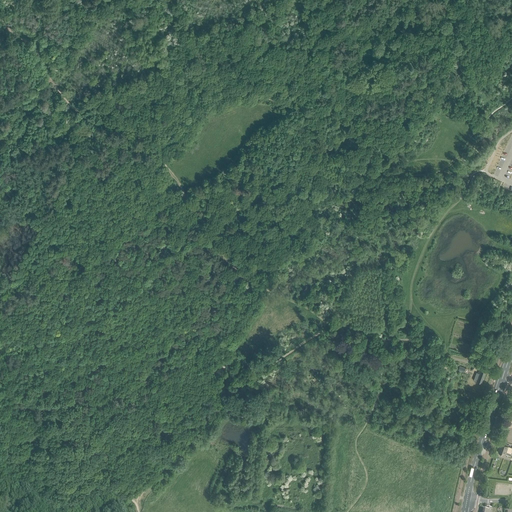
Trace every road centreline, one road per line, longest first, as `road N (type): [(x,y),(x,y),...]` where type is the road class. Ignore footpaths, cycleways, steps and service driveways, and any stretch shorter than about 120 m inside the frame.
road 1 (track): [(495,371),(347,338),(308,339),(237,389),(131,495),(90,511)]
road 2 (track): [(485,172),(438,219),(410,289),(450,357)]
road 3 (secondary): [(466,498),(511,350)]
